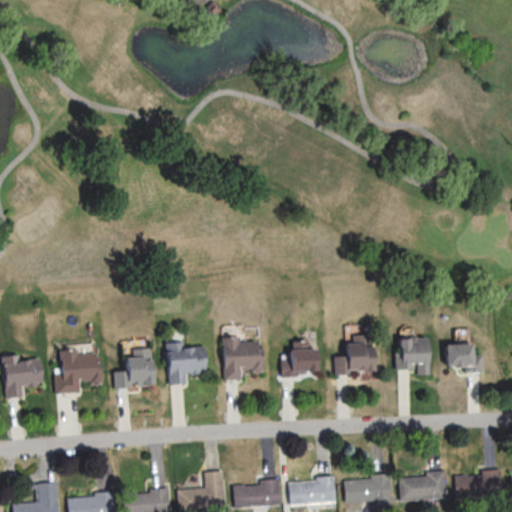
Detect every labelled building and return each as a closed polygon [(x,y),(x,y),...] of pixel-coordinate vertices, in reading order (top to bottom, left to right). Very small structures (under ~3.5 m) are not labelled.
[(202,11),(202,15),(216,15),(216,0),(197,0),(176,0),(176,11),(202,11)] [(332,373),(346,373),(346,369),(371,369),(371,342),(365,342),(365,334),(350,334),(350,342),(343,342),(343,355),(332,355),(332,373)] [(220,336),(221,379),(238,378),(238,370),(260,369),(259,340),(237,341),(237,335),(220,336)] [(425,336),(396,337),(396,352),(392,352),(393,368),(413,368),(413,373),(425,373),(425,336)] [(166,383),(183,383),(183,373),(198,373),(198,366),(203,366),(202,346),(177,346),(177,341),(164,341),(166,383)] [(469,342),(443,343),(443,366),(461,365),(461,372),(480,371),(479,353),(470,354),(469,342)] [(112,387),(132,386),(132,384),(151,384),(149,347),(130,348),(130,356),(123,356),(124,369),(111,370),(112,387)] [(314,347),(287,348),(287,358),(278,358),(279,374),(314,372),(314,347)] [(77,391),(77,382),(99,381),(98,352),(75,353),(75,348),(57,348),(58,372),(52,372),(52,392),(77,391)] [(3,397),(21,396),(20,384),(39,383),(38,358),(12,359),(12,354),(0,355),(3,397)] [(480,474),(453,474),(453,493),(498,492),(498,468),(479,468),(480,474)] [(203,487),(175,488),(176,510),(222,509),(221,470),(202,470),(203,487)] [(398,499),(444,497),(443,470),(424,470),(425,475),(397,476),(398,499)] [(371,500),(371,507),(388,506),(387,472),(369,473),(369,477),(342,478),(343,501),(371,500)] [(332,474),(314,475),(314,479),(286,480),(287,503),(333,502),(332,474)] [(230,484),(231,506),(278,504),(277,477),(257,478),(258,483),(230,484)] [(10,502),(10,511),(55,511),(54,481),(31,483),(32,501),(10,502)] [(167,511),(167,489),(121,490),(121,511),(167,511)]
